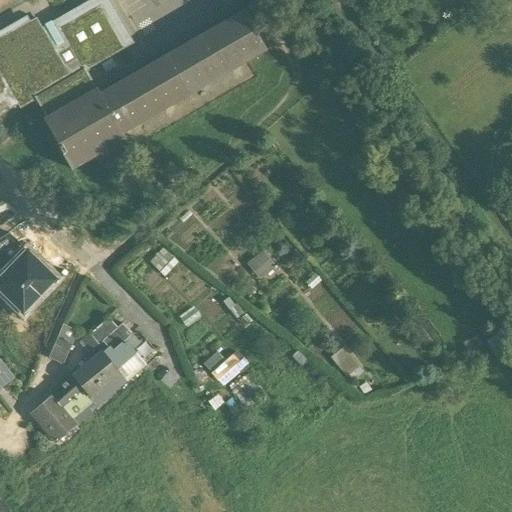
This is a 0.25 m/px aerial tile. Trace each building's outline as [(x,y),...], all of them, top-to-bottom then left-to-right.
[(53,49),(37,20),(0,40),(0,75),(20,110),(36,101),(46,120),(45,121),(61,149),(59,150),(63,157),(64,157),(72,172),(100,155),(102,159),(104,158),(103,156),(126,143),(127,145),(128,144),(123,134),(154,116),(155,117),(157,116),(156,115),(187,97),(188,98),(190,97),(189,96),(221,77),(222,79),(223,78),(223,76),(254,58),(255,59),(267,52),(256,33),(257,33),(245,12),(222,25),(222,27),(201,39),(200,38),(199,39),(199,40),(168,58),(167,57),(165,58),(166,59),(134,78),(134,76),(132,77),(133,79),(101,97),(97,91),(86,72),(124,51),(100,10),(61,32),(66,41),(53,49)] [(8,137),(0,129),(0,143),(2,145),(8,137)] [(0,273),(23,249),(8,235),(0,240),(0,273)] [(23,249),(0,273),(0,295),(23,318),(60,279),(26,246),(23,249)] [(102,313),(89,335),(98,344),(116,329),(102,313)] [(122,326),(101,344),(111,353),(131,335),(122,326)] [(72,341),(60,333),(55,345),(68,351),(72,341)] [(68,351),(55,345),(50,356),(63,362),(68,351)] [(103,354),(73,378),(74,379),(95,405),(125,380),(103,354)] [(0,391),(18,378),(0,355),(0,391)] [(74,379),(51,397),(76,427),(92,414),(89,410),(95,405),(74,379)] [(51,397),(33,412),(46,428),(42,431),(47,437),(51,433),(59,442),(76,427),(51,397)] [(8,511),(2,503),(0,504),(0,511),(8,511)]
